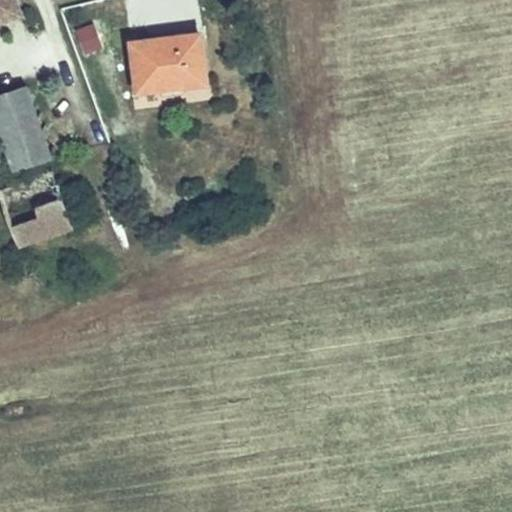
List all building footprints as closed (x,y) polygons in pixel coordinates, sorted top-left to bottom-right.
[(0,0),(0,30),(25,21),(16,0),(0,0)] [(199,37),(129,43),(134,91),(182,87),(181,80),(203,78),(199,37)] [(30,86),(0,97),(0,148),(9,174),(55,158),(30,86)] [(200,155),(217,152),(214,138),(197,141),(200,155)] [(81,168),(1,195),(19,245),(97,219),(81,168)]
